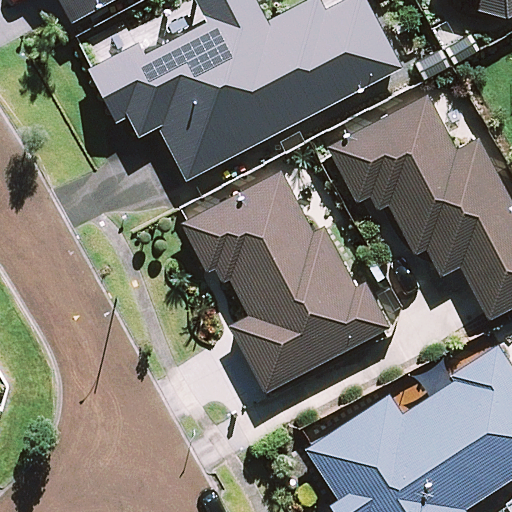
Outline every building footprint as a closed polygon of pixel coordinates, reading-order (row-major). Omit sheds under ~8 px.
[(140,46),(87,74),(111,119),(119,115),(132,140),(155,127),(184,182),(396,70),(359,0),(343,0),(323,11),(316,0),(313,0),(264,26),(249,0),(192,0),(205,24),(145,55),(140,46)] [(511,0),(476,0),(475,11),(508,16),(511,14),(511,0)] [(325,149),(354,204),(365,198),(372,210),(384,204),(412,256),(422,251),(436,278),(456,267),(485,320),(511,305),(511,211),(474,141),(453,152),(423,96),(325,149)] [(277,174),(179,226),(204,273),(208,270),(215,282),(226,276),(248,317),(227,329),(262,394),(384,328),(362,288),(355,292),(319,226),(308,231),(277,174)] [(390,392),(302,450),(336,501),(325,508),(327,511),(461,511),(461,510),(511,476),(511,374),(497,351),(403,413),(390,392)]
